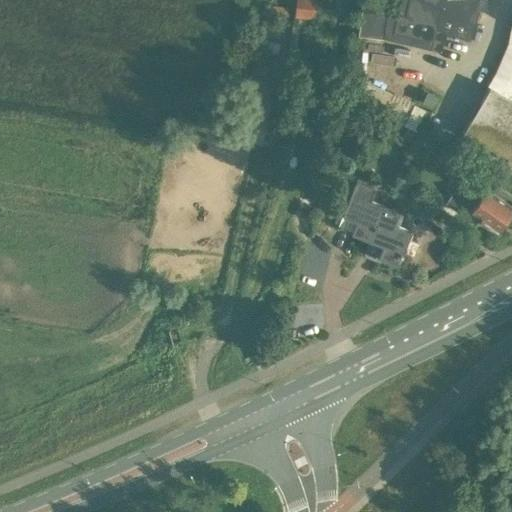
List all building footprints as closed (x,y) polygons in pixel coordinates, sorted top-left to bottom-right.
[(298,0),(297,15),(313,17),(315,0),(298,0)] [(386,13),(387,11),(361,7),(357,35),(382,38),(430,48),(434,28),(448,33),(469,40),(481,0),(400,0),(396,15),(386,13)] [(288,7),(272,6),(272,13),(287,15),(288,7)] [(287,60),(302,62),(308,18),(293,17),(287,60)] [(461,133),(511,162),(511,24),(508,45),(495,74),(496,75),(489,87),(489,86),(461,133)] [(430,48),(441,53),(448,33),(434,28),(430,48)] [(247,50),(261,52),(263,35),(250,33),(247,50)] [(352,100),(404,125),(420,134),(430,112),(413,104),(362,79),(352,100)] [(421,103),(431,107),(436,96),(426,91),(421,103)] [(451,150),(460,156),(468,142),(458,136),(451,150)] [(412,181),(402,175),(396,186),(405,192),(412,181)] [(350,232),(371,240),(383,205),(366,198),(371,186),(355,180),(341,214),(355,220),(350,232)] [(470,211),(470,212),(481,220),(481,219),(498,230),(505,220),(507,221),(511,213),(511,210),(511,209),(511,207),(485,189),(485,190),(476,184),(471,190),(459,182),(444,203),(462,215),(466,209),(470,211)] [(383,205),(371,240),(383,245),(378,257),(397,265),(411,231),(394,224),(399,212),(383,205)]
